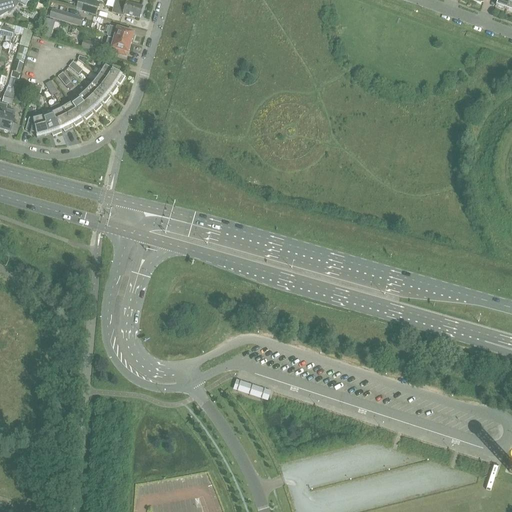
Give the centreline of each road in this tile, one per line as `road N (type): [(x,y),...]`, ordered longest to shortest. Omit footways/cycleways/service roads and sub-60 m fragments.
road 1 (unclassified): [(192,383),(236,364),(488,445),(505,441),(508,424),(252,338),(185,367)]
road 2 (primary): [(511,308),(137,204)]
road 3 (primary): [(149,238),(485,334)]
road 4 (unclassified): [(128,232),(107,310),(109,353),(143,383),(192,383)]
road 5 (unclassified): [(185,367),(148,370),(128,348),(127,312),(149,238)]
road 6 (unclassified): [(192,383),(235,443),(265,511)]
road 7 (primary): [(137,204),(0,168)]
road 8 (residential): [(119,129),(134,106),(166,0)]
road 9 (primary): [(0,195),(128,232)]
road 10 (residential): [(119,129),(65,155),(0,143)]
